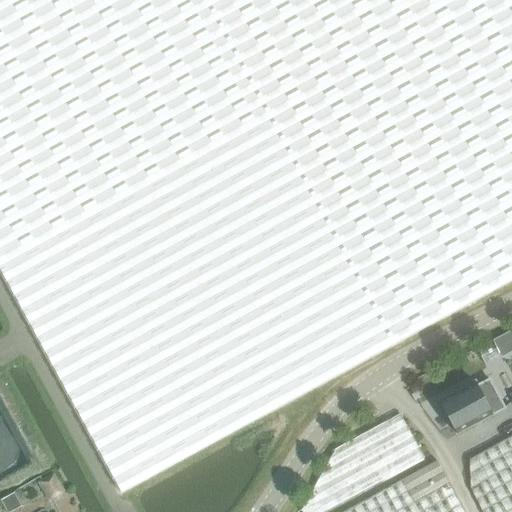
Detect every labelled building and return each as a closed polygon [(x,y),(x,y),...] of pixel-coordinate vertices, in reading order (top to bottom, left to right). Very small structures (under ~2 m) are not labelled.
[(511,0),(0,0),(0,272),(121,495),(390,348),(511,281),(511,0)] [(511,330),(493,341),(501,357),(511,351),(511,330)] [(486,366),(501,357),(493,341),(477,349),(486,366)] [(472,386),(439,403),(455,432),(455,433),(457,436),(463,433),(466,431),(484,422),(483,421),(505,409),(490,380),(476,387),(473,389),(472,386)] [(300,511),(325,511),(421,460),(399,416),(335,450),(300,511)] [(511,511),(511,438),(469,462),(468,462),(467,490),(479,511),(511,511)] [(437,463),(401,482),(413,505),(450,485),(438,464),(437,463)] [(53,473),(37,483),(48,501),(64,492),(53,473)] [(400,483),(348,511),(464,511),(450,485),(413,505),(401,482),(400,483)]
